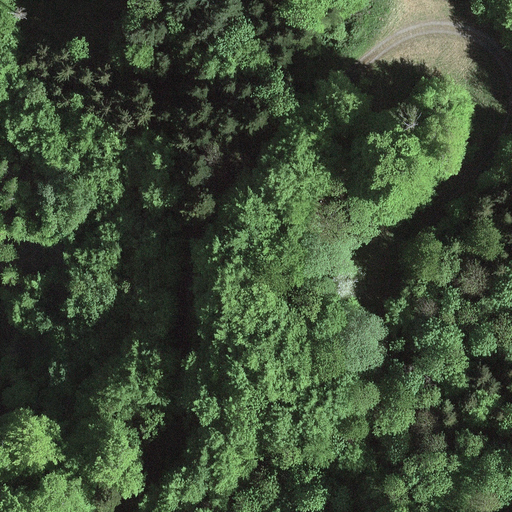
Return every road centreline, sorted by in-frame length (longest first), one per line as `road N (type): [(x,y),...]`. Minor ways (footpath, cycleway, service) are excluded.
road 1 (track): [(103,511),(180,427),(193,238),(211,201),(257,150),(399,28),(432,21),(469,31),(499,46),(511,66)]
road 2 (track): [(511,112),(395,274),(385,302),(380,424),(354,511)]
